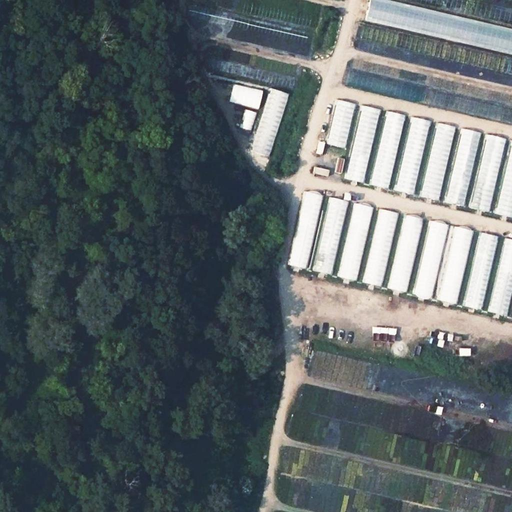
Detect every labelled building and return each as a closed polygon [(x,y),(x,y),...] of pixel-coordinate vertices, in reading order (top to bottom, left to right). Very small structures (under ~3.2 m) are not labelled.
[(511,29),(368,2),(362,28),(360,28),(357,46),(511,75),(511,29)] [(343,89),(511,123),(511,107),(346,73),(343,89)] [(231,83),(227,102),(257,110),(262,91),(231,83)] [(268,87),(249,152),(268,158),(287,93),(268,87)] [(324,144),(344,149),(355,104),(335,99),(324,144)] [(389,189),(403,114),(385,111),(378,147),(372,146),(379,109),(359,105),(345,180),(389,189)] [(238,129),(249,132),(255,113),(244,110),(238,129)] [(432,122),(432,121),(408,116),(394,192),(439,200),(453,126),(432,122)] [(459,128),(443,203),(463,207),(479,132),(459,128)] [(490,213),(503,137),(484,133),(470,209),(490,213)] [(511,217),(511,139),(509,139),(495,215),(511,217)] [(287,266),(332,275),(346,200),(325,196),(325,195),(302,191),(287,266)] [(336,277),(355,282),(372,207),(353,203),(336,277)] [(383,287),(396,212),(376,208),(362,284),(383,287)] [(403,214),(387,289),(406,293),(422,218),(403,214)] [(434,301),(457,305),(471,229),(427,221),(413,296),(434,300),(434,301)] [(483,313),(511,318),(511,239),(499,237),(499,236),(477,232),(463,307),(484,311),(483,313)]
